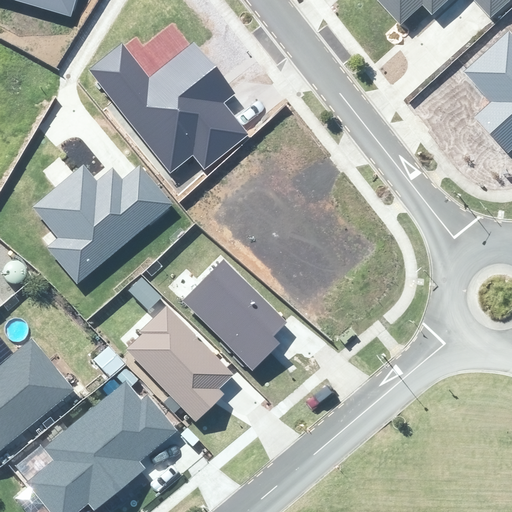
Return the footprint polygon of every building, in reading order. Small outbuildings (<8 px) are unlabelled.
[(21,0),(71,14),(75,0),(21,0)] [(377,0),(400,24),(421,4),(432,16),(449,0),(476,0),(491,16),(508,0),(377,0)] [(511,32),(509,30),(464,70),(493,102),(476,117),(508,152),(511,148),(511,32)] [(205,168),(248,134),(224,104),(237,93),(194,40),(149,75),(122,41),(87,69),(170,172),(193,154),(205,168)] [(77,282),(171,203),(139,165),(131,172),(122,179),(112,167),(97,180),(84,164),(32,207),(58,238),(47,246),(77,282)] [(252,371),(280,343),(273,336),(288,322),(225,259),(182,301),(252,371)] [(173,307),(125,351),(203,436),(236,406),(220,389),(235,375),(173,307)] [(0,450),(72,388),(27,337),(0,360),(0,450)] [(139,462),(178,430),(147,393),(141,398),(126,379),(42,447),(52,460),(26,482),(50,511),(76,511),(89,502),(94,509),(144,467),(139,462)]
